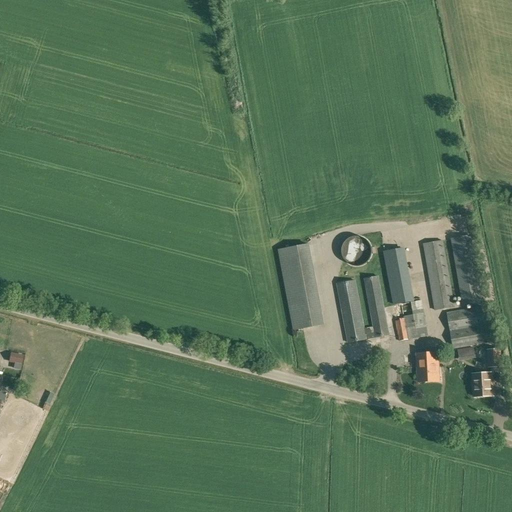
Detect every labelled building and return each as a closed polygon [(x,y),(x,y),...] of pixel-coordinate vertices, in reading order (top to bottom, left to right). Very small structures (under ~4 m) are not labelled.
[(463,236),(472,234),(469,222),(461,224),(463,236)] [(463,306),(483,302),(471,235),(451,239),(463,306)] [(443,241),(423,245),(434,310),(455,306),(443,241)] [(279,250),(294,330),(324,325),(309,245),(279,250)] [(393,305),(399,341),(428,336),(422,300),(414,301),(405,248),(384,251),(393,305)] [(390,335),(379,276),(364,278),(367,296),(372,327),(365,328),(359,298),(356,280),(336,284),(347,343),(390,335)] [(453,349),(490,343),(484,306),(447,313),(453,349)] [(488,368),(502,367),(501,348),(487,349),(488,368)] [(418,382),(440,381),(438,352),(416,353),(418,382)] [(475,397),(493,396),(491,373),(473,374),(475,397)]
